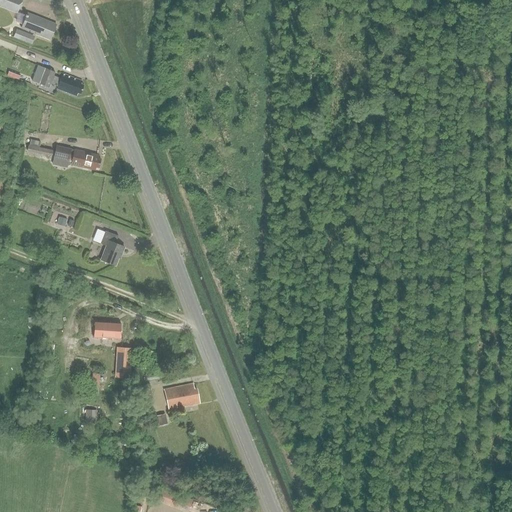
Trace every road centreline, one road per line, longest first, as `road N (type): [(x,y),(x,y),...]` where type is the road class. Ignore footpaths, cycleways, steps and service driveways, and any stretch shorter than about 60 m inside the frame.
road 1 (tertiary): [(275,511),(76,0)]
road 2 (track): [(202,325),(0,247)]
